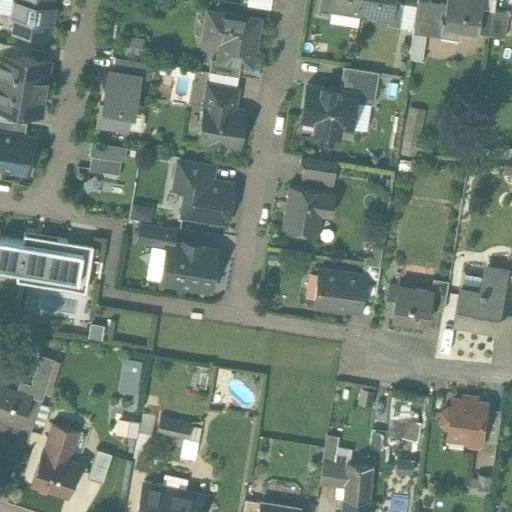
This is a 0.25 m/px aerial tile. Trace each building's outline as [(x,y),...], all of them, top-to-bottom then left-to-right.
[(13,0),(11,14),(14,15),(11,31),(48,36),(50,21),(53,21),(56,3),(53,3),(53,0),(13,0)] [(331,0),(319,0),(317,13),(330,15),(331,7),(331,0)] [(362,0),(331,0),(331,7),(360,12),(362,0)] [(392,0),(362,0),(360,12),(389,17),(390,17),(392,1),(392,0)] [(442,3),(419,0),(417,0),(410,58),(422,60),(425,34),(437,36),(442,3)] [(483,0),(446,0),(440,36),(459,40),(461,27),(478,30),(479,30),(483,0)] [(495,0),(483,0),(479,30),(478,30),(477,33),(489,35),(494,10),(495,0)] [(404,3),(392,1),(390,17),(389,17),(387,25),(400,27),(404,3)] [(259,18),(208,10),(204,37),(221,40),(218,59),(218,60),(241,64),(252,65),(259,18)] [(509,13),(494,10),(489,35),(505,38),(509,13)] [(18,44),(0,41),(0,52),(1,53),(17,55),(18,44)] [(49,61),(1,53),(0,52),(0,53),(0,54),(0,79),(45,87),(50,62),(50,61),(49,60),(49,61)] [(151,61),(115,56),(113,69),(139,74),(139,75),(149,76),(151,61)] [(241,64),(218,60),(218,59),(211,58),(209,71),(239,76),(241,64)] [(379,71),(344,65),(340,88),(357,91),(355,101),(374,104),(379,71)] [(113,69),(109,69),(104,103),(100,103),(96,122),(116,125),(116,121),(129,123),(131,111),(133,111),(139,75),(139,74),(113,69)] [(45,87),(0,79),(0,105),(41,112),(41,113),(42,113),(42,112),(45,87)] [(237,88),(208,83),(199,140),(208,142),(210,144),(225,146),(227,145),(238,147),(245,109),(234,107),(237,88)] [(340,88),(307,83),(302,119),(316,122),(315,129),(339,133),(341,126),(351,127),(355,101),(357,91),(340,88)] [(0,117),(6,118),(8,107),(0,106),(0,117)] [(423,111),(410,108),(407,125),(420,128),(423,111)] [(6,118),(0,117),(0,131),(24,135),(27,122),(6,118)] [(0,131),(0,167),(28,172),(33,137),(24,135),(0,131)] [(112,150),(97,147),(93,169),(109,171),(112,150)] [(132,153),(121,151),(118,166),(129,168),(132,153)] [(336,161),(301,155),(299,170),(303,170),(301,179),(333,184),(336,161)] [(213,166),(180,161),(175,186),(186,188),(181,213),(226,221),(232,183),(210,180),(213,166)] [(335,191),(289,183),(282,227),(318,232),(321,214),(331,215),(335,191)] [(132,202),(132,217),(152,217),(153,203),(132,202)] [(176,227),(140,221),(137,241),(166,245),(166,240),(174,241),(176,227)] [(68,240),(24,232),(23,241),(0,237),(0,267),(18,270),(17,279),(85,290),(91,253),(66,248),(68,240)] [(201,244),(184,241),(184,243),(174,241),(166,240),(166,245),(160,281),(211,289),(218,248),(201,246),(201,244)] [(380,265),(365,263),(364,275),(365,275),(362,293),(376,295),(380,265)] [(488,270),(485,288),(483,288),(483,290),(460,286),(454,319),(492,326),(493,318),(501,319),(504,297),(508,273),(508,271),(486,267),(486,269),(488,270)] [(364,275),(319,269),(314,303),(360,309),(362,293),(365,275),(364,275)] [(448,281),(433,278),(432,290),(433,290),(430,308),(443,310),(448,281)] [(432,290),(389,283),(387,296),(395,297),(392,316),(427,322),(430,308),(433,290),(432,290)] [(18,391),(31,396),(34,387),(31,386),(41,354),(31,350),(18,391)] [(31,386),(34,387),(45,391),(56,359),(41,354),(31,386)] [(312,377),(299,375),(297,391),(309,393),(312,377)] [(161,386),(150,384),(147,398),(157,400),(161,386)] [(18,391),(0,385),(0,417),(21,424),(31,396),(18,391)] [(418,440),(421,421),(410,420),(412,396),(393,394),(389,428),(394,428),(393,437),(404,437),(418,440)] [(488,405),(452,401),(451,408),(447,408),(443,412),(442,423),(445,427),(449,428),(448,436),(465,438),(470,444),(477,445),(484,440),(488,409),(488,405)] [(501,410),(488,409),(484,440),(498,442),(501,410)] [(145,410),(140,428),(151,431),(155,412),(145,410)] [(191,423),(160,416),(155,439),(165,442),(166,434),(188,438),(191,423)] [(78,430),(52,422),(43,449),(32,483),(67,494),(78,461),(69,458),(78,430)] [(188,438),(166,434),(165,442),(196,448),(198,440),(188,438)] [(150,437),(138,435),(134,455),(146,457),(150,437)] [(323,458),(346,462),(351,462),(352,448),(326,444),(323,458)] [(112,453),(97,448),(88,477),(103,482),(112,453)] [(346,463),(323,460),(320,482),(344,486),(346,463)] [(351,462),(346,462),(346,463),(344,486),(343,496),(369,499),(370,499),(373,464),(351,462)] [(167,486),(144,481),(140,500),(161,505),(165,490),(166,490),(167,486)] [(166,490),(165,490),(161,505),(159,511),(198,511),(202,493),(186,490),(184,495),(166,490)] [(343,496),(341,511),(367,511),(369,499),(343,496)] [(259,511),(261,501),(245,498),(243,511),(259,511)] [(298,511),(299,507),(261,501),(259,511),(298,511)]
